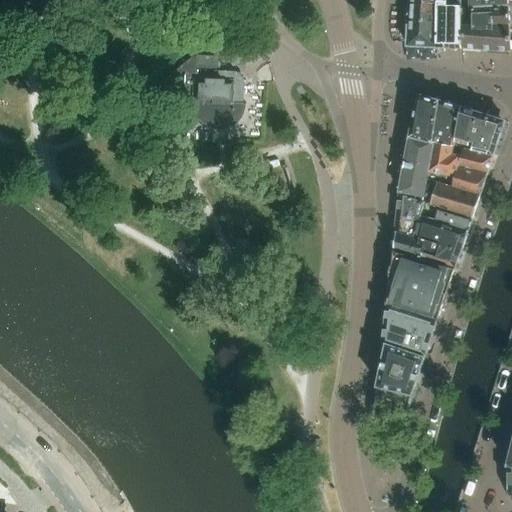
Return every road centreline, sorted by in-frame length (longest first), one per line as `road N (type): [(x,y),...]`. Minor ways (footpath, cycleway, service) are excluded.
road 1 (unclassified): [(356,511),(342,434),(363,241),(348,70)]
road 2 (residential): [(511,133),(393,511)]
road 3 (residential): [(472,511),(511,386)]
